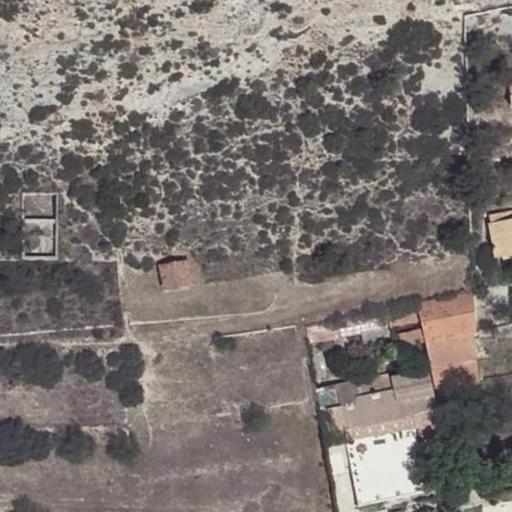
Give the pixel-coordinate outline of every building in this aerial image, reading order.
[(315,150),(316,143),(311,139),(301,144),(306,154),(315,150)] [(498,257),(511,253),(511,225),(490,230),(498,257)] [(159,292),(185,289),(182,263),(156,266),(159,292)] [(470,330),(468,290),(413,304),(421,343),(429,371),(473,363),(470,330)] [(383,310),(388,329),(391,350),(421,343),(413,304),(383,310)] [(301,328),(305,346),(388,329),(383,310),(301,328)] [(478,382),(473,363),(429,371),(432,393),(478,382)] [(330,395),(338,436),(415,419),(407,384),(386,386),(388,395),(356,403),(353,390),(330,395)]
